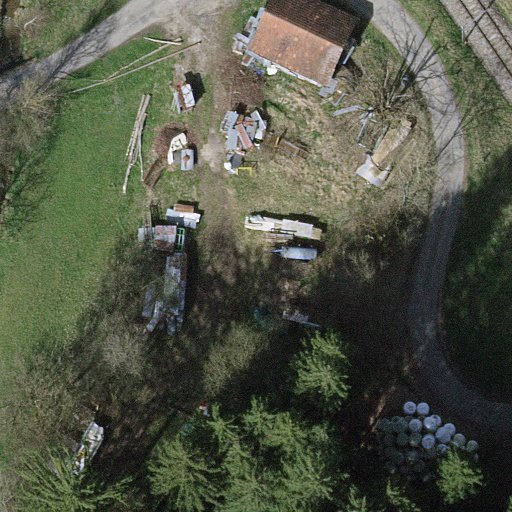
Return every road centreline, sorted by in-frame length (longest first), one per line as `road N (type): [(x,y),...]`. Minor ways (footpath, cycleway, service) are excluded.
road 1 (unclassified): [(375,0),(433,69),(446,103),(448,172),(423,312),(427,356),(464,404),(511,416)]
road 2 (unclassified): [(0,94),(159,0)]
